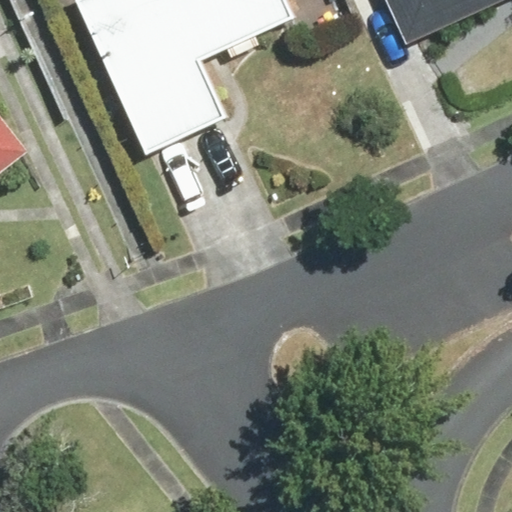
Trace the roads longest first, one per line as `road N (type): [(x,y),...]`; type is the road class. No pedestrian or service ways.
road 1 (residential): [(145,346),(511,201)]
road 2 (residential): [(145,346),(284,511)]
road 3 (residential): [(511,358),(436,440),(414,511)]
road 4 (residential): [(0,404),(145,346)]
